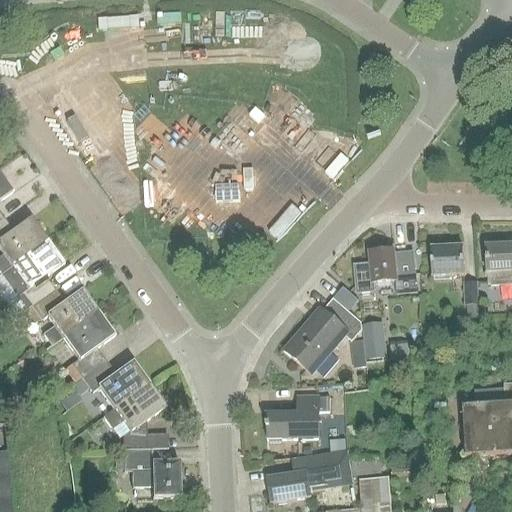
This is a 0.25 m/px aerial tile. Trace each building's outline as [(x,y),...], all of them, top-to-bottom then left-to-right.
[(0,223),(3,221),(0,216),(0,203),(11,196),(0,179),(0,223)] [(1,277),(47,245),(30,222),(12,234),(3,221),(0,223),(0,254),(2,258),(0,259),(0,276),(1,277)] [(30,310),(54,293),(45,280),(63,267),(47,245),(1,277),(17,299),(21,296),(30,310)] [(511,248),(486,249),(487,288),(491,287),(491,289),(511,288),(511,248)] [(432,280),(464,278),(463,250),(431,252),(432,280)] [(375,293),(374,287),(396,285),(397,296),(417,294),(415,274),(396,276),(394,254),(369,256),(370,264),(354,266),(356,294),(375,293)] [(480,319),(479,308),(478,284),(463,285),(465,308),(466,308),(467,320),(480,319)] [(51,350),(63,342),(98,317),(81,293),(63,306),(54,293),(30,310),(22,316),(25,320),(29,318),(33,323),(38,320),(40,324),(47,319),(54,329),(42,337),(51,350)] [(352,345),(360,335),(362,333),(361,326),(333,302),(323,314),(321,312),(284,354),(311,377),(345,339),(352,345)] [(98,317),(63,342),(78,363),(72,368),(82,381),(105,365),(96,351),(113,339),(98,317)] [(386,361),(383,325),(372,326),(373,333),(362,335),(365,364),(386,361)] [(105,365),(82,381),(92,395),(98,391),(113,413),(148,388),(132,365),(115,378),(105,365)] [(89,391),(82,381),(72,388),(79,398),(89,391)] [(475,410),(463,411),(465,460),(488,459),(489,471),(511,469),(511,387),(504,388),(504,392),(474,393),(475,410)] [(148,388),(113,413),(103,420),(111,432),(122,425),(129,435),(122,439),(123,454),(148,453),(144,425),(165,411),(148,388)] [(329,399),(296,400),(297,417),(267,418),(267,443),(320,442),(320,415),(329,415),(329,399)] [(303,450),(304,457),(312,456),(310,448),(303,450)] [(368,452),(291,463),(293,478),(269,482),(272,508),(309,502),(308,494),(353,488),(352,480),(382,476),(379,458),(369,459),(368,452)] [(148,453),(123,454),(123,475),(131,474),(132,491),(152,491),(152,501),(180,500),(179,465),(149,466),(148,453)] [(0,469),(8,468),(7,455),(0,455),(0,469)] [(0,482),(9,482),(8,468),(0,469),(0,482)] [(391,511),(389,481),(359,483),(361,511),(360,511),(391,511)] [(0,482),(0,495),(10,495),(9,482),(0,482)] [(0,509),(12,508),(10,495),(0,495),(0,509)] [(435,496),(435,508),(446,507),(445,495),(435,496)]
